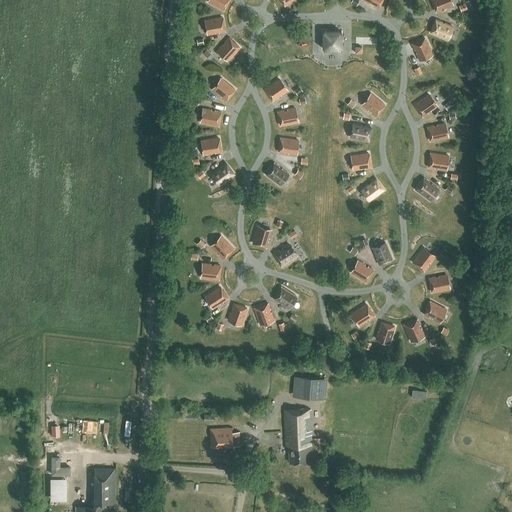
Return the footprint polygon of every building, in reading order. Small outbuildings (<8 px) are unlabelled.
[(209,0),(208,2),(223,10),(228,0),(209,0)] [(445,8),(453,5),(450,0),(432,0),(437,11),(442,9),(442,8),(445,7),(445,8)] [(461,11),(467,9),(465,3),(459,6),(461,11)] [(225,32),(222,17),(206,20),(208,35),(216,33),(216,32),(219,31),(219,33),(225,32)] [(444,24),(441,23),(442,22),(437,19),(431,33),(447,39),(452,26),(445,23),(444,24)] [(323,49),(341,49),(341,31),(323,31),(323,49)] [(239,48),(228,38),(225,42),(226,43),(224,46),(222,45),(217,50),(228,60),(239,48)] [(433,54),(425,39),(412,45),(415,50),(416,49),(417,52),(416,53),(419,60),(433,54)] [(207,58),(211,53),(206,49),(202,53),(207,58)] [(419,67),(414,69),(416,75),(422,73),(419,67)] [(225,100),(235,89),(222,78),(212,90),(218,95),(219,93),(222,95),(221,97),(225,100)] [(281,96),(287,91),(279,79),(265,89),(274,101),(278,97),(277,96),(280,94),(281,96)] [(206,88),(201,84),(197,89),(202,92),(206,88)] [(302,91),(299,86),(294,90),(297,95),(302,91)] [(375,116),(385,104),(371,94),(362,105),(368,110),(369,109),(372,111),(371,112),(375,116)] [(431,111),(437,106),(429,94),(415,104),(423,116),(428,113),(427,111),(430,110),(431,111)] [(352,108),(356,103),(351,99),(347,104),(352,108)] [(452,106),(449,101),(443,105),(447,110),(452,106)] [(214,112),(211,111),(211,110),(204,108),(201,123),(218,126),(220,111),(215,110),(214,112)] [(298,122),(295,108),(287,109),(287,111),(284,112),(284,110),(278,111),(281,126),(298,122)] [(365,127),(361,126),(362,125),(354,123),(351,138),(368,141),(371,127),(365,125),(365,127)] [(448,137),(445,123),(437,125),(437,126),(434,127),(434,125),(428,127),(431,141),(448,137)] [(221,152),(219,138),(202,140),(204,155),(212,153),(211,152),(215,151),(215,153),(221,152)] [(296,154),(298,140),(281,138),(279,152),(285,153),(285,151),(288,152),(288,153),(296,154)] [(371,167),(368,153),(352,155),(354,170),(362,169),(361,167),(365,167),(365,168),(371,167)] [(446,170),(448,155),(431,153),(429,167),(435,168),(435,166),(438,167),(438,169),(446,170)] [(234,175),(225,163),(221,167),(222,168),(219,170),(218,169),(212,173),(220,185),(234,175)] [(281,170),(279,168),(280,166),(275,163),(266,175),(280,185),(288,173),(282,168),(281,170)] [(205,175),(201,170),(196,174),(200,179),(205,175)] [(299,179),(303,174),(298,170),(294,175),(299,179)] [(431,185),(428,183),(429,182),(425,178),(416,190),(429,200),(438,188),(432,184),(431,185)] [(384,190),(375,179),(371,182),(372,183),(369,185),(368,184),(362,189),(370,200),(384,190)] [(352,185),(346,190),(350,194),(356,189),(352,185)] [(453,190),(448,186),(444,190),(449,194),(453,190)] [(269,238),(272,231),(257,226),(253,243),(267,247),(268,241),(267,241),(268,238),(269,238)] [(297,235),(294,230),(288,234),(291,239),(297,235)] [(223,258),(233,248),(221,236),(211,246),(217,252),(218,251),(220,253),(219,254),(223,258)] [(368,244),(366,238),(359,240),(362,247),(368,244)] [(200,248),(205,244),(201,239),(196,244),(200,248)] [(392,258),(386,243),(372,248),(375,256),(377,255),(378,258),(377,259),(379,264),(392,258)] [(297,256),(289,244),(282,248),(283,249),(280,251),(279,250),(274,253),(282,265),(297,256)] [(358,250),(352,247),(349,252),(355,255),(358,250)] [(430,263),(435,257),(423,248),(413,262),(425,270),(428,266),(427,265),(429,262),(430,263)] [(445,257),(449,252),(444,249),(440,254),(445,257)] [(367,267),(364,266),(365,264),(358,260),(351,273),(365,282),(373,269),(368,266),(367,267)] [(214,266),(211,266),(211,264),(203,263),(201,278),(218,280),(220,265),(214,264),(214,266)] [(449,289),(446,275),(439,276),(439,278),(436,278),(435,277),(430,278),(432,292),(449,289)] [(223,302),(228,299),(220,287),(206,296),(213,308),(220,304),(219,302),(222,301),(223,302)] [(288,308),(296,296),(282,287),(274,299),(279,302),(280,301),(283,303),(282,304),(288,308)] [(440,322),(446,309),(431,301),(424,314),(430,317),(430,316),(433,317),(433,318),(440,322)] [(242,325),(247,309),(233,304),(232,309),(233,310),(232,313),(230,312),(228,320),(242,325)] [(270,313),(269,310),(270,309),(268,304),(255,309),(260,325),(274,320),(271,312),(270,313)] [(369,320),(374,316),(366,304),(352,313),(360,326),(366,321),(366,320),(368,318),(369,320)] [(292,313),(288,319),(294,323),(298,317),(292,313)] [(213,319),(210,314),(205,317),(208,322),(213,319)] [(420,329),(419,326),(420,325),(418,320),(404,326),(411,341),(424,336),(421,328),(420,329)] [(390,343),(395,327),(381,322),(379,328),(381,328),(380,331),(378,331),(376,338),(390,343)] [(449,330),(443,327),(440,333),(446,336),(449,330)] [(354,340),(359,336),(356,331),(351,334),(354,340)] [(429,340),(431,346),(437,344),(434,338),(429,340)] [(294,396),(326,397),(326,378),(295,375),(294,396)] [(426,398),(426,391),(412,389),(411,397),(426,398)] [(312,460),(310,409),(284,410),(285,446),(287,446),(288,462),(307,462),(307,460),(312,460)] [(104,431),(114,431),(114,423),(104,423),(104,431)] [(60,426),(51,426),(51,436),(60,436),(60,426)] [(231,432),(231,427),(209,428),(210,447),(239,445),(239,431),(231,432)] [(115,507),(115,468),(94,468),(93,507),(76,507),(75,511),(101,511),(102,507),(115,507)] [(127,490),(131,474),(125,473),(121,488),(127,490)] [(335,489),(334,479),(324,480),(325,490),(335,489)]
